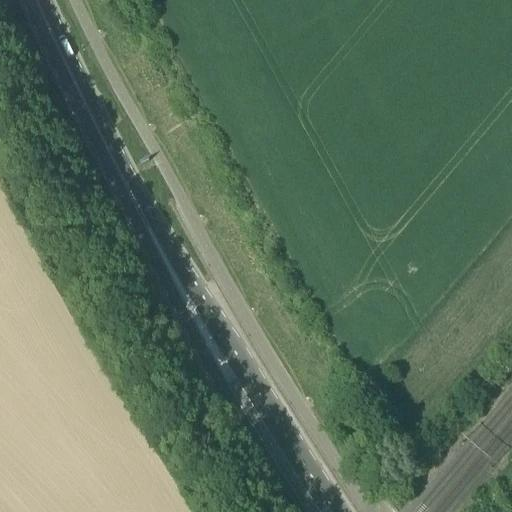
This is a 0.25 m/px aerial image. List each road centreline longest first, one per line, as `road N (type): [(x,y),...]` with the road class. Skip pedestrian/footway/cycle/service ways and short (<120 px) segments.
road 1 (primary): [(329,511),(156,246)]
road 2 (primary): [(156,246),(222,387),(300,511)]
road 3 (primary): [(38,0),(156,246)]
